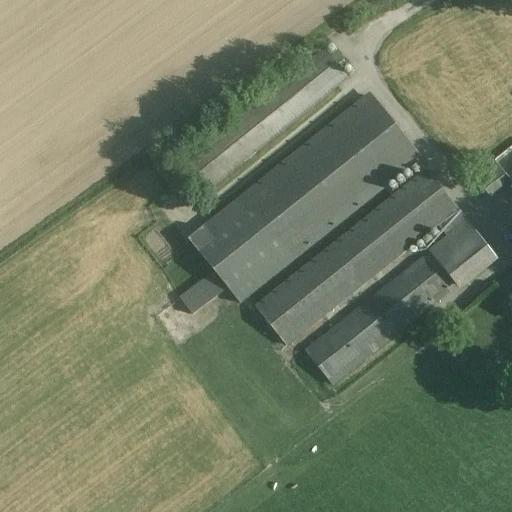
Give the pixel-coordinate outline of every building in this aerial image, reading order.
[(347,79),(324,51),(182,163),(204,192),(347,79)] [(421,160),(369,95),(188,238),(233,296),(247,287),(252,294),(421,160)] [(511,146),(493,161),(509,182),(511,185),(511,146)] [(427,171),(255,308),(285,346),(437,225),(445,235),(465,219),(427,171)] [(495,257),(467,222),(429,253),(305,352),(332,386),(456,287),(495,257)] [(225,291),(212,274),(179,298),(192,316),(225,291)]
